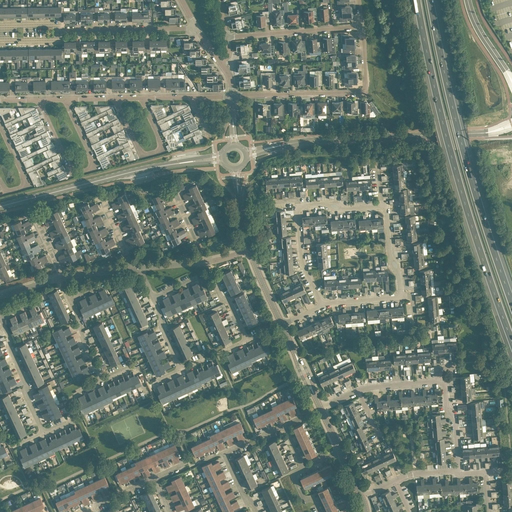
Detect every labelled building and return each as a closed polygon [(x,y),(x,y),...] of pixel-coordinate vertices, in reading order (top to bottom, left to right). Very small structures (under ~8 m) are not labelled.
[(230,2),(231,5),(229,6),(229,9),(228,9),(229,14),(238,12),(236,4),(238,4),(237,0),(230,2)] [(344,3),(338,4),(339,12),(340,12),(352,10),(351,6),(350,6),(350,5),(345,6),(344,3)] [(170,9),(170,5),(161,5),(162,11),(165,10),(165,13),(174,13),(176,13),(176,8),(170,9)] [(64,22),(70,22),(70,11),(64,11),(64,6),(63,6),(61,6),(61,15),(64,15),(64,22)] [(319,9),(320,20),(320,21),(323,20),(323,21),(324,22),(325,22),(326,21),(326,20),(328,20),(327,6),(323,6),(324,8),(319,9)] [(78,7),(78,11),(78,17),(81,17),(81,22),(87,22),(87,9),(81,9),(81,7),(78,7)] [(92,17),(95,17),(95,7),(92,7),(92,9),(87,9),(87,22),(92,22),(92,17)] [(98,22),(104,22),(104,13),(103,13),(103,10),(98,10),(98,7),(95,7),(95,17),(98,17),(98,22)] [(317,17),(316,7),(308,8),(308,11),(304,11),(304,22),(313,21),(313,17),(317,17)] [(126,16),(129,16),(129,8),(126,8),(126,12),(121,12),(121,21),(127,21),(126,16)] [(132,8),(129,8),(129,16),(132,16),(132,21),(138,21),(138,12),(132,12),(132,8)] [(149,12),(143,12),(143,21),(149,21),(149,16),(152,16),(152,9),(149,9),(149,12)] [(301,17),(300,9),(297,9),(297,14),(288,15),(288,23),(298,22),(298,17),(301,17)] [(109,13),(104,13),(104,22),(109,21),(109,16),(112,16),(112,10),(109,10),(109,13)] [(115,10),(112,10),(112,16),(115,16),(115,21),(121,21),(121,12),(121,10),(115,10)] [(281,20),(284,20),(283,10),(280,10),(280,11),(279,12),(272,13),(273,25),(278,24),(281,23),(281,20)] [(352,10),(340,12),(340,17),(340,21),(347,20),(346,17),(352,16),(352,15),(353,15),(352,10)] [(78,11),(70,11),(70,22),(75,22),(75,17),(78,17),(78,11)] [(269,21),(269,11),(262,11),(263,13),(260,14),(260,15),(256,15),(257,26),(265,25),(265,21),(269,21)] [(174,17),(174,13),(165,13),(166,19),(169,18),(169,22),(180,22),(180,16),(174,17)] [(241,16),(234,17),(230,18),(233,28),(232,28),(232,29),(244,28),(241,16)] [(342,43),(346,43),(356,43),(355,38),(354,38),(354,37),(349,37),(348,34),(342,35),(342,43)] [(194,47),(195,47),(195,41),(189,41),(189,38),(180,38),(181,44),(184,44),(184,47),(186,47),(194,47)] [(317,51),(321,51),(321,46),(317,47),(316,39),(314,39),(313,38),(312,38),(311,38),(310,39),(308,39),(309,55),(317,55),(317,51)] [(335,42),(331,43),(330,38),(323,38),(324,50),(330,50),(330,52),(335,51),(335,42)] [(300,40),(298,40),(297,39),(296,39),(295,40),(294,41),(292,41),(293,52),(301,51),(301,54),(306,54),(305,45),(301,46),(300,40)] [(138,49),(138,40),(133,41),(133,46),(130,46),(130,52),(138,52),(138,49)] [(144,40),(138,40),(138,49),(144,49),(144,52),(147,52),(147,45),(144,46),(144,40)] [(150,45),(147,45),(147,52),(147,53),(156,53),(156,49),(155,40),(150,40),(150,45)] [(166,40),(161,40),(161,49),(166,49),(166,51),(170,51),(169,45),(166,45),(166,40)] [(79,47),(79,53),(79,55),(82,55),(82,53),(87,53),(87,50),(87,41),(82,42),(82,47),(79,47)] [(96,53),(96,46),(93,46),(93,41),(87,41),(87,50),(93,50),(93,53),(96,53)] [(96,53),(104,53),(104,41),(99,41),(99,46),(96,46),(96,53)] [(104,41),(104,53),(113,52),(113,46),(110,46),(110,41),(104,41)] [(116,46),(113,46),(113,52),(121,52),(121,50),(121,41),(116,41),(116,46)] [(127,41),(121,41),(121,50),(127,50),(127,52),(128,52),(130,52),(130,46),(127,46),(127,41)] [(291,55),(290,47),(286,47),(286,46),(285,41),(278,42),(278,46),(279,46),(279,51),(283,51),(283,56),(291,55)] [(76,53),(79,53),(79,47),(76,47),(76,42),(70,42),(70,51),(76,51),(76,53)] [(236,51),(240,50),(241,50),(241,55),(248,54),(247,43),(236,44),(236,45),(236,51)] [(261,44),(260,44),(261,51),(267,51),(267,56),(274,55),(274,48),(270,48),(270,43),(268,44),(268,43),(261,43),(261,44)] [(346,43),(342,43),(343,48),(343,52),(350,51),(349,49),(355,48),(355,47),(356,47),(356,43),(346,43)] [(186,47),(187,53),(190,52),(190,55),(191,55),(200,55),(200,49),(194,49),(194,47),(186,47)] [(346,57),(347,60),(357,59),(356,55),(355,55),(355,54),(350,54),(350,51),(343,52),(343,57),(344,57),(346,57)] [(188,62),(189,64),(197,64),(197,63),(206,63),(206,58),(200,58),(200,55),(191,55),(192,60),(188,60),(188,62)] [(344,69),(351,68),(350,66),(356,65),(356,64),(357,64),(357,59),(347,60),(344,60),(344,65),(344,66),(344,69)] [(248,60),(241,60),(242,64),(239,64),(239,67),(238,68),(239,73),(247,72),(246,64),(249,63),(248,60)] [(197,63),(197,64),(198,69),(201,69),(201,72),(203,72),(212,72),(212,66),(206,66),(206,63),(197,63)] [(347,72),(348,77),(358,76),(358,72),(357,72),(356,72),(356,71),(351,71),(351,68),(344,69),(344,72),(347,72)] [(294,73),(294,75),(295,82),(295,84),(296,84),(297,86),(298,86),(299,86),(300,84),(304,84),(304,83),(303,77),(307,77),(307,74),(307,71),(307,70),(298,70),(298,73),(294,73)] [(314,75),(310,75),(310,85),(311,85),(313,86),(315,85),(318,85),(318,81),(322,80),(322,70),(316,70),(314,75)] [(82,90),(82,80),(76,80),(76,71),(73,71),(72,72),(73,72),(73,84),(76,84),(76,90),(78,90),(82,91),(82,90)] [(70,84),(73,84),(73,72),(72,72),(69,72),(70,77),(70,80),(64,80),(64,90),(65,90),(70,91),(70,90),(70,84)] [(203,72),(204,78),(207,77),(207,80),(209,80),(208,80),(217,80),(218,80),(217,74),(212,74),(212,72),(203,72)] [(270,85),(272,85),(272,84),(271,80),(275,80),(275,72),(271,72),(261,72),(262,82),(265,82),(266,85),(267,85),(267,86),(270,86),(270,85)] [(337,77),(337,72),(329,73),(329,75),(325,75),(325,84),(333,84),(333,77),(337,77)] [(172,88),(172,79),(172,75),(166,75),(166,73),(163,73),(163,75),(163,82),(166,82),(166,88),(168,88),(172,89),(172,88)] [(279,74),(279,75),(280,85),(284,85),(284,86),(289,86),(289,81),(292,81),(291,73),(288,73),(288,75),(284,75),(284,74),(279,74)] [(142,83),(145,82),(145,76),(145,74),(136,74),(136,79),(136,89),(137,89),(142,90),(142,89),(142,83)] [(178,74),(178,78),(179,88),(180,88),(184,89),(184,88),(185,88),(185,82),(187,82),(187,79),(189,78),(187,75),(184,75),(184,74),(178,74)] [(160,82),(163,82),(163,75),(162,75),(160,75),(154,75),(154,79),(154,88),(155,88),(160,89),(160,88),(160,82)] [(250,75),(242,76),(239,76),(240,87),(251,87),(250,75)] [(100,77),(100,80),(100,89),(101,89),(106,90),(106,89),(106,83),(109,83),(109,76),(100,77)] [(118,89),(118,76),(109,76),(109,83),(112,83),(112,89),(114,89),(118,90),(118,89)] [(124,83),(127,83),(127,76),(118,76),(118,89),(119,89),(124,90),(124,89),(124,83)] [(130,76),(127,76),(127,83),(130,83),(130,89),(132,89),(136,90),(136,89),(136,79),(130,79),(130,76)] [(154,88),(154,79),(148,79),(148,76),(145,76),(145,82),(148,82),(148,89),(150,89),(154,89),(154,88)] [(358,81),(358,76),(348,77),(348,82),(345,82),(345,86),(352,86),(352,83),(357,82),(357,81),(358,81)] [(46,84),(49,84),(48,77),(45,78),(45,81),(39,81),(40,91),(41,90),(45,91),(45,90),(46,90),(46,84)] [(52,77),(48,77),(49,84),(51,84),(52,90),(53,90),(57,91),(58,91),(57,91),(58,90),(57,81),(52,81),(52,77)] [(88,84),(91,83),(91,77),(82,77),(82,80),(82,90),(83,90),(88,90),(88,84)] [(100,89),(100,80),(94,80),(94,77),(91,77),(91,83),(94,83),(94,90),(96,90),(100,90),(100,89)] [(10,85),(13,85),(12,78),(9,78),(9,81),(3,82),(4,91),(5,91),(9,92),(9,91),(10,91),(10,85)] [(21,78),(16,78),(12,78),(13,85),(15,85),(16,91),(17,91),(21,92),(22,91),(21,91),(22,91),(21,81),(21,78)] [(28,85),(31,85),(30,78),(27,78),(27,81),(21,81),(22,91),(23,91),(27,92),(27,91),(28,91),(28,85)] [(40,91),(39,81),(34,81),(34,78),(30,78),(31,85),(33,84),(34,91),(35,91),(39,91),(40,91),(39,91),(40,91)] [(208,80),(209,80),(210,86),(213,85),(213,89),(223,88),(223,83),(217,83),(217,80),(208,80)] [(358,115),(358,108),(358,105),(355,105),(355,102),(352,102),(352,101),(351,100),(350,100),(349,101),(349,102),(347,102),(347,112),(352,112),(353,115),(358,115)] [(380,112),(376,106),(372,109),(366,100),(365,100),(364,100),(363,101),(361,101),(361,113),(365,113),(365,116),(370,116),(370,112),(371,112),(373,110),(376,115),(380,112)] [(281,102),(279,102),(278,102),(278,103),(274,103),(274,114),(279,114),(279,119),(286,118),(285,109),(282,109),(282,103),(281,103),(281,102)] [(315,114),(315,102),(303,102),(303,114),(315,114)] [(329,116),(329,107),(326,107),(326,102),(318,102),(318,114),(326,114),(326,116),(329,116)] [(344,115),(344,106),(341,106),(341,102),(332,102),(332,111),(341,111),(341,115),(344,115)] [(271,107),(267,107),(267,104),(263,104),(263,103),(258,103),(258,114),(263,114),(263,115),(266,115),(266,117),(271,117),(271,107)] [(300,118),(300,106),(296,106),(296,103),(288,103),(289,114),(296,114),(296,118),(300,118)] [(175,112),(173,113),(175,117),(182,114),(185,121),(192,118),(191,116),(192,115),(191,113),(192,113),(191,112),(190,110),(191,110),(190,108),(189,105),(187,106),(187,105),(187,104),(176,104),(176,106),(178,111),(175,112)] [(99,114),(97,114),(99,118),(104,116),(106,115),(108,120),(109,122),(116,119),(115,117),(116,116),(115,115),(115,114),(114,111),(115,111),(113,107),(111,107),(111,106),(111,105),(99,106),(99,107),(102,112),(99,114)] [(151,106),(150,106),(153,112),(154,111),(155,114),(157,120),(158,120),(167,116),(165,111),(164,112),(162,108),(163,107),(163,105),(151,105),(151,106)] [(75,107),(74,107),(77,113),(78,113),(79,115),(81,121),(81,122),(91,117),(89,113),(88,113),(86,109),(87,108),(87,106),(75,106),(75,107)] [(0,113),(1,115),(1,114),(2,114),(3,117),(2,117),(5,122),(5,123),(15,118),(13,114),(12,115),(10,110),(11,110),(11,109),(11,107),(0,107),(0,113)] [(22,115),(21,116),(22,120),(27,117),(30,116),(32,121),(30,122),(31,125),(33,124),(40,121),(38,118),(40,118),(39,116),(38,113),(38,112),(36,108),(35,109),(35,108),(35,107),(23,107),(23,109),(25,114),(22,115)] [(157,120),(159,124),(161,127),(162,129),(163,128),(164,131),(171,128),(169,125),(167,120),(169,119),(175,117),(173,113),(167,116),(158,120),(157,120)] [(81,121),(81,122),(83,126),(85,129),(85,128),(86,130),(87,130),(88,132),(94,129),(97,128),(95,125),(93,126),(91,122),(93,121),(99,118),(97,114),(91,117),(81,122),(81,121)] [(5,123),(7,127),(8,130),(9,130),(10,132),(11,131),(12,133),(18,130),(17,127),(15,123),(17,122),(22,120),(21,116),(20,116),(18,117),(15,118),(5,123)] [(185,121),(178,124),(180,128),(185,126),(187,125),(190,129),(191,132),(197,129),(196,127),(197,126),(196,125),(197,124),(195,121),(196,121),(194,117),(193,117),(192,118),(185,121)] [(104,125),(102,126),(104,130),(112,127),(115,133),(121,131),(120,128),(121,128),(120,126),(121,126),(119,122),(120,122),(118,118),(117,118),(116,119),(109,122),(104,125)] [(31,125),(26,127),(28,132),(36,128),(37,132),(34,134),(35,137),(39,135),(45,132),(44,130),(45,129),(44,127),(45,127),(43,124),(44,124),(42,120),(41,120),(40,121),(33,124),(31,125)] [(173,149),(180,147),(178,143),(177,141),(174,134),(173,133),(180,129),(180,128),(178,124),(171,128),(164,131),(163,131),(162,132),(164,136),(165,136),(166,138),(166,139),(167,138),(170,145),(171,144),(172,146),(170,147),(171,150),(173,149)] [(87,133),(86,133),(88,137),(89,137),(90,140),(91,140),(92,142),(93,141),(94,143),(100,140),(96,133),(104,130),(102,126),(97,128),(94,129),(88,132),(87,133)] [(10,134),(12,139),(12,138),(14,141),(15,141),(15,143),(16,143),(18,145),(24,142),(21,135),(23,134),(28,132),(26,127),(25,127),(23,128),(18,130),(12,133),(10,134)] [(183,136),(184,137),(185,140),(193,136),(196,143),(202,142),(203,141),(201,138),(202,138),(202,136),(202,134),(201,132),(199,128),(197,129),(191,132),(183,136)] [(115,133),(107,137),(109,141),(117,138),(120,145),(126,142),(125,140),(126,139),(125,137),(126,137),(125,134),(123,130),(123,129),(123,130),(121,131),(115,133)] [(35,137),(31,138),(33,142),(38,140),(40,139),(44,146),(50,143),(49,141),(50,141),(49,139),(50,138),(48,135),(49,135),(47,131),(45,132),(39,135),(35,137)] [(92,144),(91,144),(93,148),(94,148),(95,151),(96,151),(97,153),(98,152),(99,155),(105,152),(105,150),(102,144),(109,141),(107,137),(100,140),(94,143),(92,144)] [(16,146),(15,146),(17,150),(18,150),(19,153),(20,152),(21,154),(22,154),(23,156),(29,153),(26,147),(33,143),(33,142),(31,138),(28,140),(26,141),(24,142),(18,145),(16,146)] [(120,145),(113,148),(114,152),(120,150),(122,149),(126,158),(127,161),(134,159),(134,158),(132,155),(134,155),(131,149),(131,148),(130,145),(129,141),(128,141),(126,142),(120,145)] [(41,148),(36,150),(37,150),(38,154),(43,151),(46,157),(47,159),(49,158),(55,155),(54,152),(55,152),(55,150),(54,147),(54,146),(52,142),(50,143),(44,146),(41,148)] [(97,155),(97,156),(99,160),(99,159),(100,162),(101,163),(101,162),(102,164),(103,164),(104,166),(105,167),(111,165),(107,156),(114,152),(113,148),(107,151),(105,152),(99,155),(97,155)] [(21,157),(22,161),(23,161),(24,164),(25,164),(26,166),(27,165),(28,167),(34,164),(31,157),(38,154),(37,150),(36,150),(29,153),(23,156),(21,157)] [(44,160),(42,161),(44,166),(44,165),(51,162),(54,169),(61,166),(60,164),(61,163),(60,161),(61,161),(60,161),(59,158),(60,158),(58,154),(57,154),(55,155),(49,158),(47,159),(44,160)] [(26,168),(28,173),(28,172),(30,175),(33,181),(34,181),(36,183),(37,186),(44,184),(46,183),(44,179),(42,180),(37,169),(44,166),(42,161),(34,164),(28,167),(26,168)] [(47,172),(49,176),(56,173),(60,180),(66,178),(66,177),(65,175),(66,174),(65,173),(66,172),(64,169),(65,169),(63,165),(62,165),(61,166),(54,169),(47,172)] [(183,194),(184,197),(199,190),(196,185),(189,188),(190,191),(183,194)] [(184,197),(185,200),(193,197),(194,200),(202,196),(199,190),(184,197)] [(111,203),(113,206),(128,199),(125,193),(117,197),(119,200),(111,203)] [(152,198),(155,204),(170,197),(168,194),(161,197),(160,194),(152,198)] [(188,206),(189,209),(204,202),(202,196),(194,200),(195,203),(188,206)] [(155,204),(157,209),(163,207),(165,206),(164,203),(171,200),(170,197),(155,204)] [(130,205),(128,199),(113,206),(114,209),(122,206),(123,208),(130,205)] [(199,211),(207,208),(204,202),(189,209),(191,212),(198,209),(199,211)] [(81,207),(83,212),(98,206),(97,203),(90,206),(88,203),(81,207)] [(117,215),(118,218),(136,210),(133,204),(130,205),(123,208),(124,212),(117,215)] [(100,209),(98,206),(83,212),(86,218),(92,216),(94,215),(92,212),(100,209)] [(156,210),(158,216),(173,209),(172,206),(164,210),(163,207),(157,209),(156,210)] [(414,206),(410,206),(400,207),(401,213),(410,213),(410,215),(414,214),(414,206)] [(208,208),(207,208),(199,211),(197,212),(199,215),(191,219),(193,221),(208,215),(210,213),(208,208)] [(51,217),(44,220),(45,223),(63,215),(60,209),(57,210),(50,214),(51,217)] [(173,209),(158,216),(156,217),(158,223),(161,222),(168,219),(167,216),(174,212),(173,209)] [(127,217),(128,220),(136,217),(138,216),(136,210),(118,218),(120,221),(127,217)] [(63,215),(45,223),(47,226),(54,223),(55,225),(66,221),(63,215)] [(87,225),(102,218),(100,215),(93,219),(92,216),(86,218),(85,219),(87,225)] [(202,221),(203,224),(210,220),(208,215),(193,221),(194,225),(202,221)] [(327,220),(326,215),(322,215),(320,215),(321,225),(321,229),(322,232),(329,232),(328,228),(329,228),(328,224),(327,224),(327,220)] [(124,229),(138,223),(136,217),(128,220),(130,223),(122,227),(124,229)] [(87,225),(90,231),(97,227),(96,225),(103,221),(102,218),(87,225)] [(161,222),(164,228),(178,221),(177,218),(170,222),(168,219),(161,222)] [(13,224),(16,229),(31,223),(30,220),(22,223),(21,220),(13,224)] [(197,230),(198,233),(213,226),(210,220),(203,224),(204,227),(197,230)] [(49,232),(51,235),(66,228),(63,222),(66,221),(55,225),(57,229),(49,232)] [(167,234),(169,233),(174,230),(172,227),(180,224),(178,221),(164,228),(167,234)] [(31,223),(16,229),(19,235),(24,233),(26,232),(25,229),(32,226),(31,223)] [(132,229),(134,232),(139,229),(141,229),(138,223),(124,229),(125,232),(132,229)] [(216,232),(214,228),(213,226),(198,233),(200,236),(207,233),(208,236),(216,232)] [(90,231),(93,237),(107,230),(106,227),(98,230),(97,227),(90,231)] [(68,234),(66,228),(51,235),(52,238),(59,234),(61,237),(68,234)] [(126,239),(127,242),(142,235),(139,229),(134,232),(132,233),(133,236),(126,239)] [(169,233),(171,238),(186,232),(185,229),(177,232),(176,229),(174,230),(169,233)] [(96,243),(97,242),(102,239),(101,236),(109,233),(107,230),(93,237),(96,243)] [(17,236),(20,242),(34,235),(33,232),(26,236),(24,233),(19,235),(17,236)] [(171,238),(168,240),(171,246),(181,241),(180,238),(187,235),(186,232),(171,238)] [(55,244),(56,246),(71,239),(68,234),(61,237),(62,240),(55,244)] [(20,242),(22,248),(30,244),(28,242),(36,238),(34,235),(20,242)] [(127,242),(128,244),(128,245),(136,242),(137,245),(145,241),(142,235),(127,242)] [(65,246),(66,249),(71,246),(74,245),(77,244),(74,238),(71,239),(56,246),(57,249),(65,246)] [(97,242),(100,248),(115,241),(113,238),(106,241),(104,238),(102,239),(97,242)] [(116,244),(115,241),(100,248),(102,254),(110,250),(109,247),(116,244)] [(30,244),(22,248),(25,254),(40,247),(38,244),(31,247),(30,244)] [(74,252),(71,246),(66,249),(64,250),(66,253),(58,256),(59,259),(74,252)] [(22,255),(25,261),(30,259),(35,256),(34,253),(41,250),(40,247),(25,254),(22,255)] [(70,262),(77,258),(74,252),(59,259),(61,262),(68,259),(70,262)] [(30,259),(32,264),(47,257),(46,255),(38,258),(37,255),(35,256),(30,259)] [(0,266),(7,263),(9,262),(6,256),(0,259),(0,266)] [(47,257),(32,264),(35,270),(42,267),(41,264),(49,261),(47,257)] [(0,273),(10,269),(7,263),(0,266),(0,273)] [(14,278),(10,269),(0,273),(0,276),(1,276),(2,279),(5,279),(6,282),(14,278)] [(224,279),(233,275),(231,269),(222,274),(224,279)] [(233,275),(224,279),(226,284),(235,279),(239,278),(237,273),(233,275)] [(235,279),(226,284),(229,288),(238,284),(235,279)] [(121,286),(123,291),(132,287),(130,282),(121,286)] [(198,283),(195,284),(202,300),(207,297),(203,289),(201,290),(198,283)] [(301,283),(296,285),(300,294),(306,292),(301,283)] [(195,292),(193,293),(197,302),(202,300),(195,284),(192,286),(195,292)] [(242,288),(240,289),(238,284),(229,288),(231,294),(232,293),(233,295),(235,294),(243,290),(242,288)] [(294,297),(300,294),(296,285),(290,288),(294,297)] [(123,291),(126,296),(134,292),(132,287),(123,291)] [(237,301),(249,296),(247,292),(251,290),(250,287),(243,290),(235,294),(235,296),(237,301)] [(197,302),(193,293),(191,294),(188,288),(185,289),(192,304),(197,302)] [(294,297),(290,288),(285,290),(289,299),(294,297)] [(48,293),(51,298),(59,294),(57,289),(48,293)] [(115,303),(113,299),(110,294),(108,295),(105,289),(102,290),(110,305),(115,303)] [(188,307),(192,304),(185,289),(183,290),(186,297),(183,298),(188,307)] [(105,308),(110,305),(102,290),(99,291),(103,298),(100,299),(105,308)] [(289,299),(285,290),(279,293),(283,302),(289,299)] [(126,296),(128,301),(137,297),(134,292),(126,296)] [(183,309),(188,307),(183,298),(181,299),(178,292),(175,293),(183,309)] [(105,308),(100,299),(98,300),(95,293),(92,294),(100,310),(105,308)] [(178,311),(183,309),(175,293),(173,295),(176,301),(174,302),(178,311)] [(59,294),(51,298),(53,303),(62,299),(59,294)] [(95,312),(100,310),(92,294),(90,296),(93,302),(91,303),(95,312)] [(237,301),(240,306),(248,302),(246,297),(249,296),(237,301)] [(137,297),(128,301),(130,306),(139,302),(137,297)] [(173,313),(178,311),(174,302),(171,303),(168,297),(166,298),(173,313)] [(90,315),(95,312),(91,303),(88,304),(85,298),(83,299),(90,315)] [(173,313),(166,298),(163,299),(166,306),(164,307),(168,316),(173,313)] [(53,303),(55,308),(64,304),(62,299),(53,303)] [(85,317),(90,315),(83,299),(80,300),(83,307),(81,308),(85,317)] [(133,311),(141,307),(139,302),(130,306),(133,311)] [(240,306),(242,311),(251,307),(248,302),(240,306)] [(64,304),(55,308),(58,313),(66,309),(64,304)] [(226,306),(221,308),(220,305),(206,311),(207,313),(212,311),(213,312),(208,314),(211,319),(219,315),(217,311),(222,309),(223,311),(227,309),(226,306)] [(32,308),(39,323),(44,321),(42,317),(40,312),(38,313),(35,306),(32,308)] [(133,311),(135,316),(144,312),(141,307),(133,311)] [(251,307),(242,311),(244,316),(253,312),(251,307)] [(33,316),(30,317),(34,325),(39,323),(32,308),(29,309),(33,316)] [(58,313),(60,318),(69,314),(66,309),(58,313)] [(34,325),(30,317),(28,318),(25,311),(22,312),(29,328),(34,325)] [(25,330),(29,328),(22,312),(20,313),(23,320),(21,321),(25,330)] [(135,316),(137,321),(146,317),(144,312),(135,316)] [(244,316),(246,321),(255,317),(253,312),(244,316)] [(71,319),(69,314),(60,318),(62,323),(71,319)] [(20,332),(25,330),(21,321),(18,322),(15,315),(13,317),(20,332)] [(222,320),(219,315),(211,319),(213,324),(222,320)] [(330,330),(328,327),(324,318),(325,317),(324,315),(322,316),(323,319),(319,321),(323,329),(323,330),(324,333),(330,330)] [(324,318),(328,327),(334,324),(330,315),(325,317),(324,318)] [(15,335),(20,332),(13,317),(10,318),(13,325),(11,326),(15,335)] [(148,322),(146,317),(137,321),(140,326),(148,322)] [(255,317),(246,321),(249,326),(258,322),(255,317)] [(224,325),(222,320),(213,324),(215,329),(224,325)] [(312,334),(317,332),(313,323),(315,322),(313,320),(311,321),(312,324),(308,326),(312,334)] [(317,332),(319,335),(324,333),(323,330),(323,329),(319,321),(315,322),(313,323),(317,332)] [(96,331),(105,327),(103,322),(98,324),(93,326),(96,331)] [(170,328),(173,333),(181,329),(179,324),(170,328)] [(215,329),(213,330),(215,335),(226,330),(224,325),(215,329)] [(301,340),(307,337),(302,328),(304,328),(303,325),(300,326),(301,329),(297,331),(301,340)] [(307,337),(312,334),(308,326),(304,328),(302,328),(307,337)] [(61,328),(57,330),(53,332),(55,337),(70,329),(69,327),(63,330),(61,328)] [(96,331),(98,336),(107,332),(105,327),(96,331)] [(70,329),(55,337),(57,341),(66,337),(65,335),(72,332),(70,329)] [(173,333),(175,338),(184,334),(181,329),(173,333)] [(226,330),(215,335),(218,334),(220,339),(229,335),(226,330)] [(140,340),(156,333),(155,331),(148,334),(147,332),(138,336),(140,340)] [(98,336),(100,341),(109,337),(107,332),(98,336)] [(156,333),(140,340),(143,345),(151,341),(150,339),(157,336),(156,333)] [(175,338),(177,343),(186,339),(184,334),(175,338)] [(220,339),(220,340),(222,344),(231,340),(229,335),(220,339)] [(66,337),(57,341),(60,346),(75,339),(74,337),(67,340),(66,337)] [(111,341),(109,337),(100,341),(102,346),(111,341)] [(75,339),(60,346),(62,351),(71,347),(70,345),(76,342),(75,339)] [(188,344),(186,339),(177,343),(180,348),(188,344)] [(260,340),(266,354),(271,351),(267,343),(264,344),(262,339),(260,340)] [(261,356),(266,354),(260,340),(257,342),(259,346),(257,347),(261,356)] [(111,341),(102,346),(105,351),(114,346),(111,341)] [(145,350),(160,343),(159,341),(152,344),(151,341),(143,345),(145,350)] [(26,342),(22,344),(17,347),(19,351),(28,347),(26,342)] [(145,350),(147,355),(156,351),(155,349),(162,346),(160,343),(145,350)] [(188,344),(180,348),(182,353),(191,349),(188,344)] [(261,356),(257,347),(254,348),(252,344),(250,345),(256,358),(257,360),(262,358),(261,356)] [(252,362),(257,360),(256,358),(250,345),(247,346),(249,351),(247,351),(252,362)] [(71,347),(62,351),(64,356),(80,349),(78,346),(72,350),(71,347)] [(105,351),(107,356),(116,351),(114,346),(105,351)] [(19,351),(22,356),(31,352),(28,347),(19,351)] [(240,349),(247,365),(252,362),(247,351),(247,352),(248,354),(246,355),(243,348),(240,349)] [(66,361),(75,357),(74,355),(81,352),(80,349),(64,356),(66,361)] [(191,349),(182,353),(184,358),(193,354),(191,349)] [(242,367),(247,365),(240,349),(237,351),(240,357),(238,358),(242,367)] [(156,351),(147,355),(149,360),(165,353),(164,350),(157,354),(156,351)] [(107,356),(109,360),(118,356),(116,351),(107,356)] [(22,356),(24,361),(33,357),(31,352),(22,356)] [(165,353),(149,360),(152,365),(161,361),(160,359),(166,356),(165,353)] [(237,370),(242,367),(238,358),(236,359),(233,353),(230,354),(237,370)] [(232,372),(237,370),(230,354),(227,355),(230,362),(228,363),(232,372)] [(66,361),(69,366),(84,359),(83,356),(76,359),(75,357),(66,361)] [(120,361),(118,356),(109,360),(112,365),(120,361)] [(33,357),(24,361),(26,366),(35,362),(33,357)] [(69,366),(71,371),(80,367),(79,365),(85,362),(84,359),(69,366)] [(161,361),(152,365),(154,370),(170,363),(168,360),(162,363),(161,361)] [(212,361),(209,362),(216,376),(221,373),(217,364),(214,366),(212,361)] [(351,361),(345,364),(350,373),(355,370),(351,361)] [(26,366),(28,371),(38,367),(35,362),(26,366)] [(209,368),(207,369),(211,378),(216,376),(209,362),(207,364),(209,368)] [(171,366),(170,363),(154,370),(156,375),(165,371),(164,369),(171,366)] [(345,364),(340,366),(344,375),(350,373),(345,364)] [(73,376),(89,369),(87,366),(81,369),(80,367),(71,371),(73,376)] [(206,380),(211,378),(207,369),(204,370),(202,366),(200,367),(206,380)] [(334,369),(339,378),(344,375),(340,366),(334,369)] [(38,367),(28,371),(31,376),(40,372),(38,367)] [(197,374),(198,376),(202,385),(202,384),(201,382),(206,380),(200,367),(197,368),(199,373),(197,374)] [(76,381),(84,377),(83,375),(90,371),(89,369),(73,376),(76,381)] [(334,369),(329,371),(333,380),(339,378),(334,369)] [(0,375),(0,381),(7,378),(6,376),(12,373),(11,370),(0,375)] [(192,370),(190,371),(197,387),(202,385),(198,376),(195,377),(192,370)] [(192,389),(197,387),(190,371),(187,373),(190,379),(188,380),(192,389)] [(317,373),(318,376),(322,385),(328,383),(324,374),(322,371),(317,373)] [(324,374),(328,383),(333,380),(329,371),(324,374)] [(31,376),(33,381),(42,377),(40,372),(31,376)] [(130,373),(137,386),(142,384),(138,375),(135,376),(133,372),(130,373)] [(132,389),(137,386),(130,373),(128,374),(130,379),(128,380),(132,389)] [(187,391),(192,389),(188,380),(186,381),(183,375),(180,376),(187,391)] [(127,391),(132,389),(128,380),(125,381),(123,376),(121,377),(127,391)] [(182,394),(187,391),(180,376),(177,377),(180,384),(178,385),(182,394)] [(0,386),(0,387),(16,380),(14,377),(8,380),(7,378),(0,381),(0,386)] [(42,377),(33,381),(35,386),(45,382),(42,377)] [(127,391),(121,377),(118,379),(120,383),(118,384),(122,393),(127,391)] [(182,394),(178,385),(176,386),(173,379),(170,380),(177,396),(182,394)] [(0,387),(3,392),(11,388),(10,386),(17,382),(16,380),(0,387)] [(172,398),(177,396),(170,380),(167,382),(171,388),(168,389),(172,398)] [(117,395),(122,393),(118,384),(116,385),(113,381),(111,382),(117,395)] [(113,397),(117,395),(111,382),(108,383),(110,388),(108,389),(113,400),(114,400),(113,397)] [(167,401),(172,398),(168,389),(166,391),(163,384),(160,385),(167,401)] [(33,394),(35,397),(50,390),(48,385),(44,387),(39,389),(40,391),(33,394)] [(113,400),(108,389),(109,391),(107,392),(104,385),(101,387),(108,402),(113,400)] [(162,403),(167,401),(160,385),(158,386),(161,393),(158,394),(162,403)] [(103,404),(108,402),(101,387),(98,388),(101,395),(99,396),(103,404)] [(53,395),(50,390),(35,397),(36,400),(43,396),(44,399),(53,395)] [(98,407),(103,404),(99,396),(97,397),(94,390),(91,391),(98,407)] [(93,409),(98,407),(91,391),(88,392),(92,399),(89,400),(93,409)] [(0,398),(2,403),(11,399),(9,394),(0,397),(0,398)] [(88,411),(93,409),(89,400),(87,401),(84,394),(81,396),(88,411)] [(38,404),(39,407),(55,400),(53,395),(44,399),(45,401),(38,404)] [(83,414),(88,411),(81,396),(79,397),(82,404),(79,405),(83,414)] [(377,411),(384,410),(383,400),(378,401),(378,396),(374,396),(375,401),(376,401),(377,411)] [(292,397),(287,399),(294,415),(297,414),(294,407),(296,406),(292,397)] [(11,399),(2,403),(4,408),(13,403),(11,399)] [(291,416),(294,415),(287,399),(282,402),(286,411),(288,410),(291,416)] [(57,405),(55,400),(39,407),(41,409),(47,406),(48,409),(57,405)] [(284,412),(286,411),(282,402),(277,404),(284,420),(287,418),(284,412)] [(356,409),(359,408),(358,405),(355,406),(353,402),(344,406),(347,411),(356,407),(356,409)] [(13,403),(4,408),(7,413),(16,408),(13,403)] [(277,404),(272,406),(277,417),(276,415),(279,414),(282,421),(284,420),(277,404)] [(43,414),(44,417),(60,410),(57,405),(48,409),(49,411),(43,414)] [(277,417),(272,406),(273,409),(268,411),(274,424),(277,423),(275,418),(277,417)] [(347,418),(349,417),(358,413),(356,409),(356,407),(347,411),(344,413),(347,418)] [(16,408),(7,413),(9,417),(18,413),(16,408)] [(60,410),(44,417),(45,419),(52,416),(53,419),(62,414),(60,410)] [(272,425),(274,424),(268,411),(263,413),(267,422),(270,421),(272,425)] [(11,422),(20,418),(18,413),(9,417),(11,422)] [(263,413),(258,415),(265,429),(267,427),(265,423),(267,422),(263,413)] [(349,417),(352,422),(361,418),(362,420),(364,419),(363,416),(360,417),(358,413),(349,417)] [(262,430),(265,429),(258,415),(253,418),(258,426),(260,425),(262,430)] [(20,418),(11,422),(14,427),(22,423),(20,418)] [(361,425),(363,424),(362,420),(361,418),(352,422),(354,428),(355,428),(361,425)] [(239,422),(235,424),(242,439),(244,438),(241,431),(244,430),(240,421),(239,422)] [(22,423),(14,427),(16,432),(25,428),(22,423)] [(296,432),(304,428),(302,423),(293,428),(296,432)] [(230,426),(234,435),(236,434),(239,440),(242,439),(235,424),(230,426)] [(72,426),(78,439),(83,437),(79,428),(77,429),(75,425),(72,426)] [(352,429),(354,435),(363,430),(364,432),(366,431),(365,428),(363,429),(361,425),(355,428),(354,428),(352,429)] [(74,441),(78,439),(72,426),(69,427),(71,431),(69,432),(74,441)] [(232,436),(234,435),(230,426),(225,428),(232,444),(235,443),(232,436)] [(25,428),(16,432),(18,437),(27,433),(25,428)] [(229,445),(232,444),(225,428),(220,431),(224,439),(226,438),(229,445)] [(298,437),(307,433),(304,428),(296,432),(298,437)] [(69,444),(74,441),(69,432),(67,434),(65,429),(62,430),(69,444)] [(64,446),(69,444),(62,430),(60,432),(62,436),(60,437),(64,446)] [(366,436),(364,432),(363,430),(354,435),(357,440),(366,436)] [(215,433),(222,448),(225,447),(222,440),(224,439),(220,431),(215,433)] [(220,450),(222,448),(215,433),(210,435),(211,437),(215,446),(214,444),(216,443),(220,450)] [(298,437),(300,442),(309,438),(307,433),(298,437)] [(64,446),(60,437),(57,438),(55,434),(53,435),(59,448),(64,446)] [(54,450),(59,448),(53,435),(50,436),(52,441),(50,441),(54,450)] [(357,440),(359,446),(368,441),(369,443),(371,442),(370,439),(368,440),(366,436),(357,440)] [(213,447),(215,446),(211,437),(206,440),(212,453),(215,452),(213,447)] [(55,452),(54,450),(50,441),(49,442),(50,444),(48,445),(45,438),(43,439),(50,455),(55,452)] [(303,447),(311,443),(309,438),(300,442),(303,447)] [(45,457),(50,455),(43,439),(40,441),(43,447),(41,448),(45,457)] [(210,454),(212,453),(206,440),(201,442),(205,451),(208,450),(210,454)] [(268,449),(277,445),(275,440),(266,444),(268,449)] [(365,450),(370,447),(371,447),(369,443),(368,441),(359,446),(362,451),(363,451),(365,450)] [(201,442),(196,444),(202,458),(205,456),(203,452),(205,451),(201,442)] [(498,443),(499,445),(492,445),(493,455),(496,455),(497,467),(503,466),(501,442),(498,443)] [(40,459),(45,457),(41,448),(38,449),(35,443),(33,444),(40,459)] [(165,448),(169,457),(171,456),(174,463),(177,462),(170,446),(168,443),(163,446),(165,448)] [(303,447),(305,452),(314,448),(311,443),(303,447)] [(35,462),(40,459),(33,444),(30,445),(33,452),(31,453),(35,462)] [(175,444),(170,446),(177,462),(180,460),(176,454),(179,453),(175,444)] [(200,459),(202,458),(196,444),(191,447),(195,455),(198,454),(200,459)] [(277,445),(268,449),(270,454),(279,450),(277,445)] [(30,464),(35,462),(31,453),(29,454),(26,447),(23,449),(30,464)] [(386,453),(390,462),(396,459),(392,450),(390,447),(385,449),(386,453)] [(165,448),(160,451),(167,466),(170,465),(167,458),(169,457),(165,448)] [(307,457),(308,457),(316,453),(314,448),(305,452),(307,457)] [(25,466),(30,464),(23,449),(20,450),(23,456),(21,458),(25,466)] [(282,455),(279,450),(270,454),(273,459),(282,455)] [(155,453),(159,462),(161,461),(164,467),(167,466),(160,451),(155,453)] [(157,463),(159,462),(155,453),(150,455),(157,471),(160,469),(157,463)] [(386,453),(381,455),(385,464),(390,462),(386,453)] [(145,457),(149,466),(152,465),(155,472),(157,471),(150,455),(145,457)] [(237,464),(246,460),(244,455),(235,459),(237,464)] [(273,459),(275,464),(284,460),(282,455),(273,459)] [(385,464),(381,455),(375,458),(379,467),(385,464)] [(145,457),(140,460),(147,475),(150,474),(147,467),(149,466),(145,457)] [(379,467),(375,458),(370,460),(374,469),(379,467)] [(135,462),(139,471),(142,470),(145,476),(147,475),(140,460),(135,462)] [(246,460),(237,464),(239,469),(248,465),(246,460)] [(275,464),(277,469),(286,465),(284,460),(275,464)] [(359,465),(363,474),(366,473),(369,472),(364,463),(363,460),(357,462),(359,465)] [(374,469),(370,460),(364,463),(369,472),(374,469)] [(202,466),(205,471),(220,464),(219,461),(212,464),(211,462),(202,466)] [(140,473),(139,471),(135,462),(136,464),(131,467),(137,480),(140,479),(138,474),(140,473)] [(220,464),(205,471),(207,476),(216,472),(215,469),(221,466),(220,464)] [(325,466),(329,475),(334,473),(330,464),(325,466)] [(248,465),(239,469),(242,474),(250,469),(248,465)] [(288,470),(286,465),(277,469),(280,474),(288,470)] [(325,466),(320,469),(324,477),(329,475),(325,466)] [(135,481),(137,480),(131,467),(126,469),(130,478),(133,477),(135,481)] [(121,471),(128,484),(130,483),(128,479),(130,478),(126,469),(121,471)] [(250,469),(242,474),(244,478),(253,474),(250,469)] [(320,480),(324,477),(320,469),(315,471),(320,480)] [(125,486),(128,484),(121,471),(117,473),(121,482),(123,481),(125,486)] [(216,472),(207,476),(209,481),(225,473),(223,471),(217,474),(216,472)] [(315,482),(320,480),(315,471),(310,473),(315,482)] [(225,473),(209,481),(211,486),(220,481),(219,479),(226,476),(225,473)] [(310,484),(315,482),(310,473),(305,476),(310,484)] [(99,477),(100,479),(107,494),(109,493),(106,486),(109,485),(105,476),(104,476),(104,474),(99,477)] [(253,474),(244,478),(246,483),(255,479),(253,474)] [(167,488),(183,481),(180,476),(172,480),(173,482),(166,486),(167,488)] [(305,476),(301,478),(305,487),(310,484),(305,476)] [(104,495),(107,494),(100,479),(95,481),(99,490),(101,489),(104,495)] [(255,479),(246,483),(248,488),(257,484),(255,479)] [(90,483),(97,499),(100,497),(96,491),(99,490),(95,481),(90,483)] [(176,490),(185,486),(183,481),(167,488),(169,491),(175,488),(176,490)] [(220,481),(211,486),(214,491),(229,483),(228,481),(221,484),(220,481)] [(94,500),(97,499),(90,483),(85,485),(89,494),(91,493),(94,500)] [(216,495),(225,491),(224,489),(230,486),(229,483),(214,491),(216,495)] [(87,495),(89,494),(85,485),(80,488),(87,503),(90,502),(87,495)] [(172,498),(187,491),(190,489),(188,485),(185,486),(176,490),(177,492),(171,495),(172,498)] [(262,490),(264,495),(273,491),(271,486),(262,490)] [(321,496),(329,492),(327,487),(318,491),(321,496)] [(84,504),(87,503),(80,488),(75,490),(76,492),(80,501),(79,499),(81,498),(84,504)] [(145,499),(153,495),(151,490),(142,494),(145,499)] [(218,500),(234,493),(233,490),(226,494),(225,491),(216,495),(218,500)] [(381,494),(383,500),(392,496),(393,497),(395,496),(394,494),(391,495),(389,490),(381,494)] [(181,500),(190,496),(187,491),(172,498),(173,501),(180,498),(181,500)] [(264,495),(266,500),(275,496),(273,491),(264,495)] [(78,502),(80,501),(76,492),(71,495),(77,508),(80,507),(78,502)] [(321,496),(323,501),(332,497),(329,492),(321,496)] [(234,493),(218,500),(221,505),(229,501),(228,499),(235,496),(234,493)] [(75,509),(77,508),(71,495),(66,497),(70,506),(73,505),(75,509)] [(145,499),(147,504),(156,499),(153,495),(145,499)] [(176,508),(192,501),(190,496),(181,500),(182,502),(175,505),(176,508)] [(266,500),(269,505),(277,501),(275,496),(266,500)] [(383,500),(386,506),(395,501),(393,497),(392,496),(383,500)] [(40,497),(35,499),(41,511),(44,511),(42,507),(44,506),(40,497)] [(66,497),(61,499),(67,511),(68,511),(70,511),(68,507),(70,506),(66,497)] [(323,501),(325,506),(334,502),(332,497),(323,501)] [(30,502),(34,511),(37,509),(37,511),(41,511),(35,499),(30,502)] [(67,511),(61,499),(56,501),(60,510),(63,509),(64,511),(67,511)] [(147,504),(149,509),(158,504),(156,499),(147,504)] [(229,501),(221,505),(223,510),(238,503),(237,500),(230,503),(229,501)] [(192,501),(176,508),(178,510),(184,507),(185,510),(194,506),(192,501)] [(271,510),(280,505),(277,501),(269,505),(271,510)] [(386,506),(388,511),(397,507),(398,508),(400,507),(399,505),(396,506),(395,501),(386,506)] [(30,502),(25,504),(29,511),(32,511),(34,511),(30,502)] [(336,507),(334,502),(325,506),(327,511),(336,507)] [(481,502),(476,503),(476,504),(467,505),(467,511),(477,511),(476,506),(482,505),(481,502)] [(238,503),(223,510),(223,511),(231,511),(234,511),(233,509),(240,506),(238,503)]
